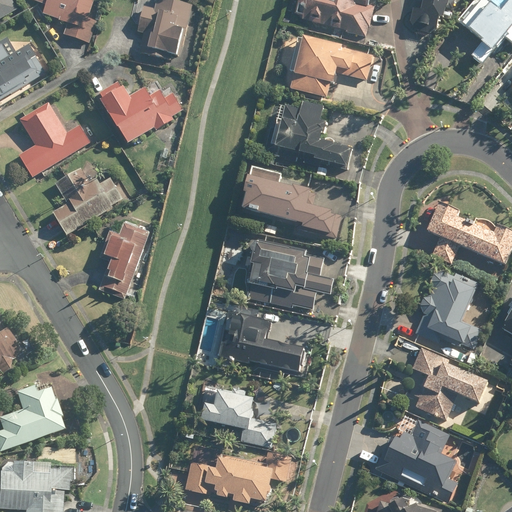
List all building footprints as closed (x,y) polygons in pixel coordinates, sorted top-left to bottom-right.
[(0,0),(0,21),(17,11),(10,0),(0,0)] [(45,7),(42,15),(59,21),(58,26),(66,29),(63,37),(89,46),(97,23),(88,21),(95,0),(32,0),(32,3),(45,7)] [(189,25),(193,7),(163,0),(157,0),(155,10),(143,8),(137,33),(143,35),(138,57),(175,65),(184,24),(189,25)] [(303,9),(299,23),(365,39),(372,11),(365,9),(367,0),(299,0),(298,8),(303,9)] [(436,36),(444,7),(454,0),(421,0),(420,13),(412,12),(409,28),(436,36)] [(511,48),(511,46),(511,0),(500,14),(483,0),(477,0),(456,25),(492,56),(504,42),(511,48)] [(286,91),(328,101),(334,77),(367,85),(373,57),(286,37),(279,69),(290,72),(286,91)] [(0,102),(27,86),(25,83),(37,75),(25,56),(14,63),(2,43),(0,44),(0,102)] [(99,104),(126,147),(154,130),(156,133),(175,122),(173,119),(184,112),(171,91),(160,98),(157,92),(148,98),(144,91),(129,100),(119,82),(99,95),(103,101),(99,104)] [(326,135),(329,125),(320,123),(324,110),(301,104),(299,111),(281,107),(275,130),(271,129),(264,155),(321,169),(322,165),(347,172),(354,148),(321,139),(322,134),(326,135)] [(35,149),(20,158),(33,180),(91,145),(81,128),(67,136),(49,105),(19,123),(35,149)] [(123,201),(110,180),(102,185),(98,179),(91,184),(82,170),(55,187),(67,206),(52,216),(66,238),(123,201)] [(301,233),(331,240),(335,221),(330,219),(331,214),(307,208),(311,193),(280,186),(282,177),(251,170),(249,180),(246,180),(243,196),(245,197),(241,214),(302,228),(301,233)] [(431,257),(451,266),(459,248),(503,268),(511,246),(511,234),(476,218),(473,225),(458,218),(461,212),(440,202),(426,233),(439,239),(431,257)] [(108,233),(99,260),(109,264),(99,292),(126,301),(149,235),(124,226),(120,237),(108,233)] [(253,269),(247,301),(293,311),(294,308),(313,313),(317,296),(330,298),(334,283),(320,280),(325,257),(258,242),(257,248),(252,247),(249,259),(253,260),(251,269),(253,269)] [(429,299),(423,296),(418,308),(424,311),(413,335),(437,346),(440,339),(461,349),(469,330),(458,325),(477,284),(456,275),(454,279),(435,270),(428,285),(434,287),(429,299)] [(511,301),(498,332),(511,338),(511,360),(506,373),(511,375),(511,301)] [(272,326),(227,317),(219,361),(302,377),(307,352),(268,345),(272,326)] [(0,374),(14,366),(11,361),(18,357),(3,331),(0,332),(0,374)] [(415,409),(446,422),(457,398),(476,407),(486,384),(447,366),(450,360),(421,348),(411,372),(423,377),(413,399),(418,401),(415,409)] [(0,452),(59,433),(56,421),(59,420),(52,400),(49,402),(46,391),(32,395),(30,388),(15,393),(20,411),(0,417),(0,452)] [(240,444),(270,449),(275,423),(249,419),(252,402),(246,400),(247,393),(233,390),(232,393),(223,391),(223,396),(206,393),(200,425),(242,433),(240,444)] [(411,437),(402,434),(399,440),(393,438),(378,475),(450,505),(459,482),(453,480),(460,463),(442,455),(450,436),(417,422),(411,437)] [(219,461),(193,456),(186,495),(210,499),(211,496),(216,497),(216,501),(226,503),(227,499),(233,500),(232,507),(250,510),(251,504),(268,507),(272,483),(287,485),(291,459),(266,454),(266,457),(256,455),(255,461),(220,455),(219,461)] [(0,462),(0,467),(0,510),(23,511),(22,511),(61,511),(62,492),(69,493),(70,476),(74,476),(75,467),(0,462)] [(429,511),(393,497),(390,504),(382,501),(377,511),(429,511)]
